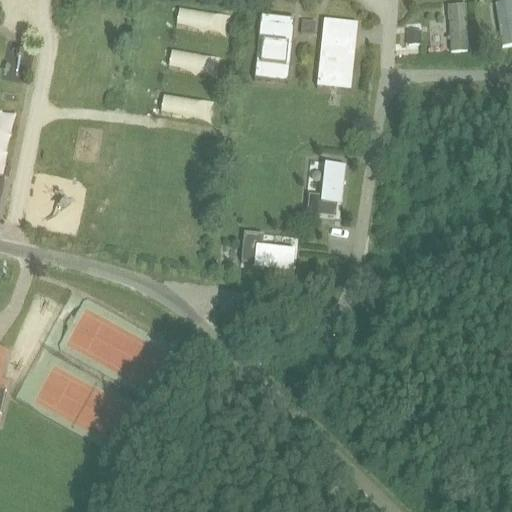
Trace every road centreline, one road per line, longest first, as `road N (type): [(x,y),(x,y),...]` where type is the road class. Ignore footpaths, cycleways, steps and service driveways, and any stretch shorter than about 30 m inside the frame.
road 1 (residential): [(166,298),(210,298),(296,325),(326,320),(340,308),(357,265),(389,85)]
road 2 (unclassified): [(390,511),(166,298)]
road 3 (unclassified): [(166,298),(109,274),(0,250)]
road 4 (residential): [(389,85),(511,75)]
